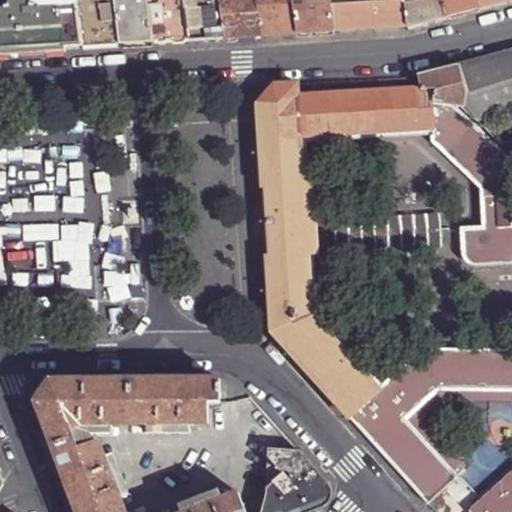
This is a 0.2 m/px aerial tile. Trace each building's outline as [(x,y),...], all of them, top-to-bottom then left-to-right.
[(6,0),(0,0),(0,53),(13,53),(6,0)] [(19,52),(47,50),(40,0),(6,0),(13,53),(19,52)] [(64,49),(83,48),(76,0),(40,0),(47,50),(64,49)] [(103,46),(118,45),(111,0),(76,0),(83,48),(103,46)] [(111,0),(118,45),(137,45),(154,44),(148,0),(111,0)] [(183,0),(148,0),(154,44),(173,43),(189,42),(183,0)] [(183,0),(189,42),(207,41),(224,39),(218,0),(183,0)] [(256,0),(218,0),(224,39),(244,38),(262,37),(256,0)] [(256,0),(262,37),(280,36),(298,35),(292,0),(256,0)] [(329,0),(292,0),(298,35),(313,34),(334,33),(329,0)] [(329,0),(334,33),(391,29),(409,28),(405,1),(404,0),(378,0),(379,3),(355,4),(354,0),(329,0)] [(436,21),(447,18),(442,0),(404,0),(405,1),(409,28),(436,21)] [(442,0),(447,18),(449,17),(467,12),(481,8),(478,0),(442,0)] [(511,0),(478,0),(481,8),(495,5),(511,0)] [(511,110),(511,50),(482,58),(458,65),(466,97),(463,109),(463,111),(477,124),(511,110)] [(457,108),(463,109),(466,97),(458,65),(443,69),(417,76),(419,84),(430,89),(434,91),(434,105),(457,108)] [(419,84),(417,76),(413,76),(408,77),(407,77),(406,77),(406,79),(419,84)] [(300,138),(430,130),(434,130),(434,105),(434,91),(430,89),(298,97),(297,84),(274,86),(257,105),(262,184),(262,189),(266,189),(303,187),(303,183),(300,138)] [(465,116),(457,108),(434,105),(434,130),(430,130),(431,144),(480,190),(481,204),(511,202),(510,186),(511,184),(511,161),(480,129),(465,116)] [(266,189),(270,255),(307,252),(307,256),(314,255),(315,253),(311,184),(308,183),(303,183),(303,187),(266,189)] [(511,184),(510,186),(511,202),(481,204),(482,229),(460,230),(462,257),(463,260),(469,266),(476,269),(511,266),(511,184)] [(442,248),(440,216),(334,221),(334,236),(336,254),(442,248)] [(271,332),(349,418),(379,391),(378,390),(311,316),(307,256),(307,252),(270,255),(266,255),(271,332)] [(388,461),(427,505),(457,478),(453,472),(405,419),(433,393),(438,391),(443,390),(511,390),(511,350),(449,349),(443,350),(428,352),(411,360),(378,390),(379,391),(349,418),(388,461)] [(245,511),(238,494),(222,501),(191,511),(123,511),(118,498),(103,458),(98,444),(93,443),(91,444),(88,436),(85,425),(114,425),(145,425),(188,424),(207,424),(208,403),(220,403),(220,380),(192,380),(102,381),(50,382),(36,402),(60,466),(77,511),(245,511)] [(459,466),(421,423),(420,423),(420,418),(438,402),(446,399),(511,400),(511,390),(443,390),(438,391),(433,393),(405,419),(453,472),(459,466)] [(188,434),(188,424),(145,425),(145,435),(188,434)] [(114,435),(114,425),(85,425),(88,436),(114,435)] [(275,511),(278,496),(280,450),(267,449),(266,494),(262,511),(275,511)] [(275,511),(314,511),(322,509),(327,483),(303,456),(299,451),(280,450),(278,496),(275,511)] [(112,455),(103,458),(118,498),(127,495),(112,455)] [(457,478),(464,471),(459,466),(453,472),(457,478)] [(511,511),(511,473),(469,511),(511,511)] [(179,507),(180,511),(191,511),(222,501),(218,492),(179,507)]
